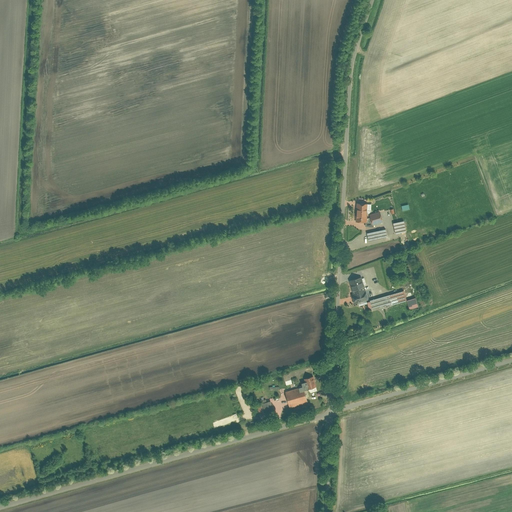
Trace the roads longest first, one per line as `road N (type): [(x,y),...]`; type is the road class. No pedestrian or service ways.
road 1 (track): [(0,506),(511,360)]
road 2 (unclassified): [(372,0),(350,70),(325,511)]
